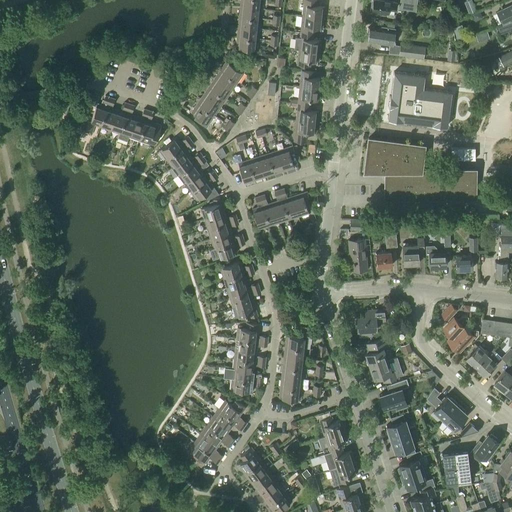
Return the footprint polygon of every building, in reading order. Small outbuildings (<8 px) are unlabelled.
[(240,0),(240,6),(261,8),(261,0),(240,0)] [(315,0),(303,0),(302,15),(323,18),(324,7),(316,6),(317,0),(315,0)] [(383,0),(372,0),(371,11),(386,13),(386,16),(393,17),(395,2),(389,2),(389,1),(383,0)] [(399,0),(399,1),(398,8),(414,10),(415,4),(415,0),(399,0)] [(470,0),(464,0),(463,1),(467,13),(474,10),(470,0)] [(511,4),(496,12),(502,25),(511,21),(511,4)] [(240,6),(238,16),(259,18),(261,8),(240,6)] [(484,12),(478,15),(481,22),(487,19),(484,12)] [(302,15),(300,32),(313,33),(313,28),(322,28),(323,18),(302,15)] [(238,16),(237,26),(258,29),(259,18),(238,16)] [(511,29),(511,21),(502,25),(497,27),(499,34),(511,29)] [(237,26),(236,37),(257,39),(258,29),(237,26)] [(367,28),(366,33),(368,33),(367,40),(376,42),(376,43),(392,45),(394,29),(380,27),(379,28),(369,26),(369,28),(367,28)] [(461,27),(454,30),(457,39),(464,37),(461,27)] [(295,37),(294,48),(298,49),(319,51),(320,40),(312,39),(313,33),(300,32),(299,38),(295,37)] [(236,37),(235,47),(256,50),(257,39),(236,37)] [(400,44),(398,55),(422,59),(424,47),(400,44)] [(298,49),(296,65),(309,67),(310,60),(318,61),(319,51),(298,49)] [(511,49),(498,57),(494,59),(498,68),(502,66),(511,61),(511,49)] [(226,61),(220,70),(237,82),(243,73),(226,61)] [(220,70),(214,78),(231,90),(237,82),(220,70)] [(301,70),(299,87),(320,89),(321,78),(313,77),(314,72),(301,70)] [(389,107),(388,119),(402,121),(403,120),(431,123),(431,125),(446,126),(449,106),(450,91),(436,90),(422,88),(423,75),(402,72),(394,71),(391,96),(390,95),(388,107),(389,107)] [(214,78),(208,87),(226,98),(231,90),(214,78)] [(268,81),(267,94),(274,95),(275,82),(268,81)] [(208,87),(202,95),(220,107),(226,98),(208,87)] [(291,102),(291,103),(310,105),(311,99),(319,100),(320,89),(299,87),(298,100),(295,100),(294,103),(291,102)] [(202,95),(197,103),(214,115),(220,107),(202,95)] [(108,104),(100,127),(109,130),(116,110),(111,108),(115,99),(110,97),(108,104)] [(86,116),(81,131),(91,134),(94,125),(100,127),(108,104),(103,102),(103,100),(102,100),(100,105),(96,103),(95,107),(92,118),(86,116)] [(197,103),(190,112),(208,124),(214,115),(197,103)] [(291,103),(291,106),(297,106),(295,120),(317,122),(318,111),(310,111),(310,105),(291,103)] [(116,110),(109,130),(119,133),(126,113),(116,110)] [(145,120),(138,140),(144,142),(149,143),(154,145),(156,137),(157,138),(160,128),(161,125),(150,122),(153,112),(149,111),(146,117),(145,120)] [(119,133),(118,137),(127,141),(129,137),(136,117),(126,113),(119,133)] [(136,117),(129,137),(138,140),(145,120),(136,117)] [(295,120),(293,141),(306,143),(307,132),(316,133),(317,122),(295,120)] [(240,136),(235,137),(239,150),(244,148),(242,142),(240,136)] [(176,137),(159,150),(166,159),(183,146),(176,137)] [(420,169),(423,145),(368,138),(364,170),(385,170),(385,183),(385,199),(475,199),(475,169),(437,169),(420,169)] [(191,140),(185,144),(188,148),(194,144),(191,140)] [(295,145),(277,151),(283,171),(294,167),(291,159),(298,157),(295,145)] [(183,146),(166,159),(172,167),(189,154),(183,146)] [(475,147),(451,147),(451,159),(475,159),(475,147)] [(277,151),(267,154),(274,174),(283,171),(277,151)] [(189,154),(172,167),(178,175),(203,157),(200,153),(192,158),(189,154)] [(267,154),(258,157),(264,177),(274,174),(267,154)] [(203,157),(178,175),(184,183),(201,171),(198,167),(206,161),(203,157)] [(258,157),(248,160),(254,180),(264,177),(258,157)] [(248,160),(238,163),(244,183),(254,180),(248,160)] [(201,171),(184,183),(190,191),(215,173),(212,169),(204,175),(201,171)] [(215,173),(190,191),(196,200),(203,195),(207,200),(219,194),(210,183),(218,177),(215,173)] [(306,192),(292,196),(298,216),(308,213),(304,200),(308,198),(306,192)] [(292,196),(282,199),(288,219),(298,216),(292,196)] [(214,204),(201,208),(204,219),(224,212),(219,197),(213,199),(214,204)] [(282,199),(272,202),(278,223),(288,219),(282,199)] [(272,202),(262,205),(268,226),(278,223),(272,202)] [(262,205),(252,209),(258,229),(268,226),(262,205)] [(224,212),(204,219),(207,228),(227,222),(224,212)] [(350,219),(350,229),(366,229),(367,219),(350,219)] [(435,219),(421,219),(422,229),(436,229),(435,219)] [(450,220),(450,228),(454,228),(458,224),(458,220),(450,220)] [(494,260),(494,276),(506,276),(507,268),(509,267),(509,263),(507,261),(507,252),(511,251),(511,221),(500,221),(499,255),(497,255),(497,260),(494,260)] [(227,222),(207,228),(210,238),(230,232),(227,222)] [(230,232),(210,238),(213,248),(234,241),(230,232)] [(395,234),(384,235),(385,247),(396,246),(395,234)] [(477,237),(469,237),(469,239),(470,251),(478,250),(477,239),(477,237)] [(364,238),(347,240),(350,270),(367,268),(364,238)] [(417,244),(402,245),(403,264),(418,263),(417,251),(423,251),(423,238),(417,238),(417,244)] [(213,248),(209,249),(213,259),(217,258),(237,252),(234,241),(213,248)] [(434,245),(425,245),(426,253),(429,253),(429,266),(430,266),(431,268),(445,268),(445,265),(445,251),(436,252),(436,247),(434,245)] [(390,251),(375,252),(377,266),(391,265),(390,251)] [(471,255),(455,255),(456,272),(465,272),(464,269),(471,268),(471,255)] [(240,261),(220,267),(223,278),(243,271),(240,261)] [(243,271),(223,278),(226,288),(246,281),(243,271)] [(246,281),(226,288),(229,297),(249,291),(246,281)] [(249,291),(229,297),(232,307),(253,301),(249,291)] [(253,301),(232,307),(236,317),(249,313),(251,318),(257,316),(253,301)] [(451,303),(442,313),(448,319),(457,309),(457,308),(459,306),(459,304),(452,303),(451,303)] [(355,318),(354,319),(354,324),(355,325),(357,325),(357,330),(359,330),(359,337),(371,336),(371,330),(376,329),(375,321),(384,321),(384,309),(370,310),(371,316),(356,317),(356,318),(355,318)] [(458,320),(454,316),(444,328),(452,336),(452,335),(455,338),(465,327),(464,326),(468,322),(469,317),(468,317),(462,315),(458,320)] [(237,327),(236,338),(257,340),(267,341),(267,336),(258,335),(259,324),(246,322),(245,328),(237,327)] [(402,324),(393,326),(395,332),(403,329),(402,324)] [(286,336),(285,346),(305,349),(306,338),(311,339),(312,328),(301,326),(300,337),(286,336)] [(470,331),(465,327),(455,338),(452,335),(452,336),(448,340),(459,351),(473,336),(475,338),(478,335),(479,331),(472,330),(470,331)] [(369,352),(365,353),(369,365),(386,360),(382,347),(388,346),(386,339),(385,337),(366,343),(369,352)] [(236,338),(235,348),(256,350),(256,345),(266,346),(267,341),(257,340),(236,338)] [(408,345),(401,347),(403,354),(412,351),(411,350),(410,349),(410,348),(409,348),(409,347),(409,346),(408,346),(408,345)] [(478,345),(466,357),(476,366),(488,354),(478,345)] [(285,346),(283,356),(304,359),(305,349),(285,346)] [(511,349),(510,347),(500,358),(505,362),(511,354),(511,349)] [(235,348),(234,358),(264,362),(265,356),(255,355),(256,350),(235,348)] [(488,354),(476,366),(485,375),(500,360),(494,354),(496,352),(493,349),(488,354)] [(283,356),(282,367),(303,369),(304,359),(283,356)] [(386,360),(369,365),(373,378),(381,375),(383,381),(398,376),(398,375),(402,374),(398,362),(396,357),(386,360)] [(234,358),(232,368),(253,371),(254,365),(264,367),(264,362),(234,358)] [(225,367),(223,377),(231,378),(262,382),(263,377),(253,376),(253,371),(232,368),(225,367)] [(282,367),(281,377),(302,379),(303,369),(282,367)] [(504,369),(494,383),(504,391),(511,380),(511,373),(511,375),(504,369)] [(431,370),(426,371),(428,377),(430,377),(433,387),(439,378),(435,374),(431,370)] [(281,377),(280,387),(301,389),(302,379),(281,377)] [(231,378),(230,389),(251,392),(252,386),(261,387),(262,382),(231,378)] [(401,389),(408,386),(406,378),(390,384),(392,391),(379,395),(383,408),(396,404),(397,408),(406,405),(401,389)] [(280,387),(279,398),(300,400),(301,389),(280,387)] [(440,392),(434,387),(426,398),(431,402),(440,392)] [(438,398),(432,404),(436,407),(433,409),(444,419),(457,404),(450,397),(449,399),(446,395),(441,401),(438,398)] [(224,400),(218,408),(244,426),(246,422),(238,416),(245,407),(235,399),(231,404),(224,400)] [(444,419),(442,421),(452,430),(467,414),(463,411),(464,410),(457,404),(444,419)] [(218,408),(212,417),(229,429),(232,425),(241,431),(244,426),(218,408)] [(409,432),(403,413),(390,418),(392,423),(386,425),(388,429),(386,430),(389,439),(409,432)] [(331,416),(319,420),(324,436),(344,430),(341,419),(333,422),(331,416)] [(212,417),(206,425),(223,437),(226,439),(232,443),(235,439),(226,433),(229,429),(212,417)] [(469,422),(460,432),(464,435),(478,431),(478,430),(469,422)] [(206,425),(200,433),(217,445),(221,441),(229,447),(232,443),(226,439),(223,437),(206,425)] [(344,430),(324,436),(318,438),(321,448),(327,446),(329,452),(341,448),(339,442),(347,440),(344,430)] [(415,451),(409,432),(389,439),(392,448),(393,447),(395,452),(400,450),(402,456),(415,452),(415,451)] [(200,433),(194,441),(220,460),(223,455),(214,450),(217,445),(200,433)] [(496,440),(497,438),(491,434),(490,435),(487,434),(479,445),(477,443),(469,453),(479,461),(483,456),(485,458),(486,457),(488,459),(493,451),(491,450),(498,441),(496,440)] [(194,441),(186,453),(194,459),(196,456),(205,462),(209,458),(217,464),(220,460),(194,441)] [(276,441),(267,446),(271,451),(272,450),(273,451),(278,447),(277,446),(279,445),(276,441)] [(237,461),(236,462),(238,464),(237,464),(243,473),(260,460),(250,447),(250,448),(248,446),(242,450),(243,451),(238,455),(240,457),(238,458),(239,459),(237,461)] [(278,447),(273,451),(276,455),(281,451),(278,447)] [(329,452),(323,454),(328,470),(329,470),(354,462),(351,451),(343,454),(341,448),(329,452)] [(453,451),(439,453),(443,487),(457,485),(471,483),(467,449),(453,451)] [(400,467),(397,468),(400,476),(423,469),(420,458),(422,457),(420,450),(410,453),(412,460),(398,464),(400,467)] [(511,451),(510,450),(499,463),(502,465),(499,469),(510,477),(511,474),(511,479),(509,484),(509,487),(511,483),(511,451)] [(260,460),(243,473),(250,481),(266,468),(260,460)] [(354,462),(329,470),(334,486),(352,480),(350,474),(357,472),(354,462)] [(266,468),(250,481),(256,489),(272,476),(266,468)] [(305,469),(301,473),(304,477),(305,478),(308,476),(309,475),(305,469)] [(423,469),(400,476),(403,484),(405,484),(406,487),(419,482),(422,489),(434,485),(432,478),(427,480),(423,469)] [(492,472),(491,481),(492,484),(485,486),(490,501),(497,499),(494,490),(501,487),(500,475),(498,473),(492,472)] [(272,476),(256,489),(260,494),(257,497),(259,500),(279,485),(272,476)] [(302,480),(297,484),(300,488),(305,484),(302,480)] [(279,485),(259,500),(261,503),(264,500),(268,505),(285,493),(279,485)] [(348,485),(336,489),(342,509),(362,503),(361,499),(364,498),(362,491),(351,495),(348,485)] [(318,486),(311,488),(312,488),(312,489),(313,490),(313,491),(314,492),(314,493),(315,494),(315,495),(315,496),(320,494),(318,486)] [(421,490),(423,495),(409,499),(410,500),(413,510),(413,511),(414,511),(433,504),(430,497),(434,496),(431,486),(419,490),(419,491),(421,490)] [(285,493),(268,505),(272,511),(280,511),(279,511),(291,502),(285,493)] [(461,494),(454,496),(459,511),(466,509),(461,494)] [(483,500),(477,502),(480,511),(495,511),(493,506),(486,508),(483,500)] [(473,511),(480,511),(477,502),(471,504),(473,511)] [(505,502),(499,504),(502,511),(507,510),(505,502)] [(365,511),(362,503),(342,509),(343,511),(365,511)]
